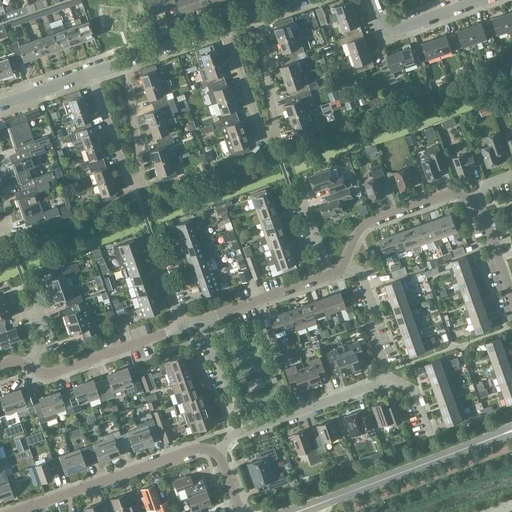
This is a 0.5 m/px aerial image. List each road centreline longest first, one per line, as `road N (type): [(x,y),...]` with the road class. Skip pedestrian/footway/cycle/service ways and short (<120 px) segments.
road 1 (residential): [(260,14),(271,135),(263,136),(223,26)]
road 2 (residential): [(89,73),(134,182),(125,59)]
road 3 (unclassified): [(299,511),(511,431)]
road 4 (residential): [(21,511),(193,449),(217,453)]
road 5 (residential): [(217,453),(231,436),(385,378)]
road 6 (residential): [(478,206),(442,196),(370,222),(343,263)]
road 7 (residential): [(180,328),(51,373),(29,366)]
road 8 (residential): [(327,275),(201,320)]
road 9 (residential): [(482,0),(396,30),(382,25),(372,0)]
road 10 (residential): [(385,378),(365,289),(358,271),(343,263)]
